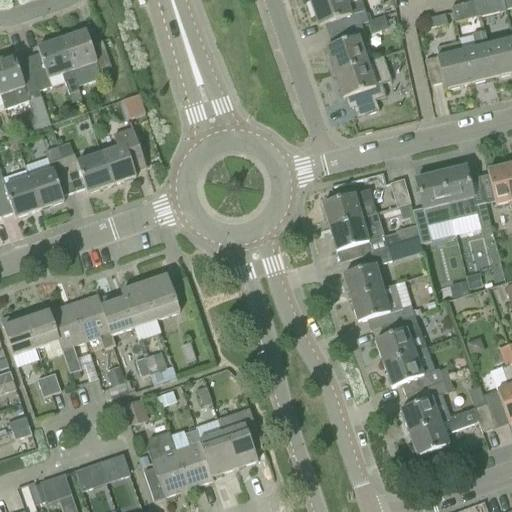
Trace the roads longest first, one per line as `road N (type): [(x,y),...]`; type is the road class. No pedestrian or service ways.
road 1 (residential): [(370,511),(327,385),(287,314),(258,228)]
road 2 (residential): [(234,235),(316,511)]
road 3 (residential): [(0,267),(189,202)]
road 4 (residential): [(328,165),(511,120)]
road 5 (residential): [(328,165),(271,0)]
road 6 (residential): [(219,145),(171,0)]
road 7 (residential): [(0,491),(127,445)]
